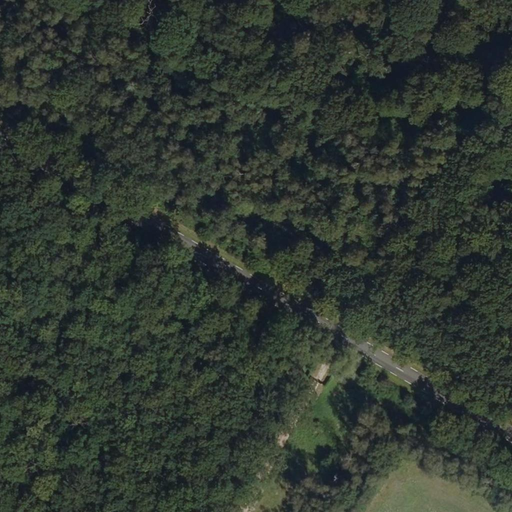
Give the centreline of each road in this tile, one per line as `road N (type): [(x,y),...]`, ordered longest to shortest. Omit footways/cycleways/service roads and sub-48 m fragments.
road 1 (primary): [(0,134),(511,430)]
road 2 (track): [(243,511),(344,334)]
road 3 (track): [(322,0),(495,49)]
